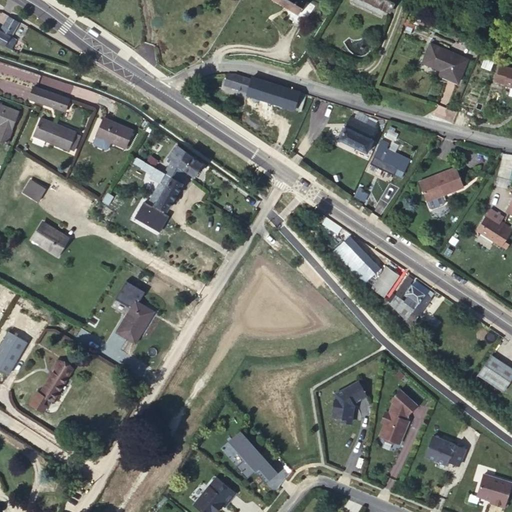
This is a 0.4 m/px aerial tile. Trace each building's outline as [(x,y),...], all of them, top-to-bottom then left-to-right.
[(300,8),(286,0),(259,0),(274,10),(269,18),(286,29),(300,8)] [(366,33),(374,15),(338,0),(337,0),(330,17),(366,33)] [(338,0),(374,15),(374,14),(342,0),(338,0)] [(390,13),(395,0),(350,0),(351,1),(370,10),(373,5),(390,13)] [(12,24),(4,19),(0,26),(0,45),(4,48),(9,41),(4,38),(12,24)] [(13,34),(8,31),(4,38),(9,41),(13,34)] [(403,63),(423,70),(430,72),(428,78),(441,82),(449,57),(409,44),(403,63)] [(480,66),(482,61),(470,56),(468,61),(480,66)] [(299,96),(301,90),(244,73),(243,76),(226,70),(220,71),(216,80),(238,87),(237,90),(290,107),(294,94),(299,96)] [(507,98),(511,98),(511,79),(483,71),(478,89),(494,94),(507,98)] [(464,80),(456,76),(441,105),(457,113),(463,99),(456,96),(464,80)] [(65,98),(29,85),(25,98),(60,111),(65,98)] [(507,98),(494,94),(492,101),(504,106),(507,98)] [(0,124),(5,127),(11,110),(0,105),(0,124)] [(446,114),(455,117),(457,113),(441,105),(438,112),(446,114)] [(451,126),(455,117),(446,114),(443,121),(451,126)] [(376,129),(348,116),(343,126),(337,139),(366,152),(372,139),(376,129)] [(118,145),(124,147),(131,129),(100,117),(93,136),(118,145)] [(28,137),(65,151),(72,134),(35,120),(28,137)] [(388,121),(385,128),(399,132),(401,124),(388,121)] [(118,145),(103,140),(101,146),(102,149),(109,152),(116,152),(118,145)] [(386,147),(379,144),(374,155),(393,164),(395,165),(400,153),(386,147)] [(165,158),(192,175),(199,163),(171,147),(165,158)] [(395,165),(393,164),(391,169),(401,174),(408,156),(400,153),(395,165)] [(154,166),(145,161),(142,165),(151,171),(154,166)] [(442,189),(461,182),(455,165),(419,178),(426,196),(433,193),(435,197),(443,193),(442,189)] [(166,209),(186,174),(174,167),(169,175),(154,166),(151,171),(149,175),(160,180),(148,198),(166,209)] [(22,191),(37,199),(45,186),(29,178),(22,191)] [(463,186),(461,182),(442,189),(443,193),(463,186)] [(433,193),(426,196),(416,201),(435,197),(433,193)] [(474,232),(478,235),(487,220),(483,217),(474,232)] [(487,220),(478,235),(499,249),(511,231),(502,225),(500,228),(496,226),(487,220)] [(35,236),(60,250),(69,236),(43,221),(35,236)] [(347,236),(332,253),(364,280),(378,263),(347,236)] [(371,287),(383,294),(396,275),(384,267),(371,287)] [(416,309),(414,312),(412,315),(416,317),(432,294),(412,281),(405,290),(409,293),(406,298),(416,304),(413,307),(416,309)] [(132,340),(152,308),(133,296),(114,329),(132,340)] [(402,304),(414,312),(416,309),(413,307),(416,304),(406,298),(402,304)] [(0,351),(0,370),(9,376),(29,343),(11,333),(0,351)] [(477,369),(501,387),(511,370),(511,364),(490,349),(477,369)] [(56,373),(52,379),(43,394),(40,393),(34,405),(46,412),(53,400),(55,401),(71,376),(70,375),(74,369),(60,361),(53,372),(56,373)] [(348,407),(348,405),(351,404),(350,402),(363,394),(355,379),(332,391),(329,414),(339,416),(338,420),(345,421),(349,419),(350,408),(348,407)] [(396,388),(387,398),(390,400),(385,411),(382,410),(378,420),(382,421),(377,434),(380,435),(381,438),(389,442),(393,440),(396,442),(405,419),(402,418),(404,413),(413,403),(396,388)] [(280,467),(243,425),(231,435),(232,436),(233,435),(238,440),(236,441),(242,447),(243,446),(248,452),(247,453),(239,461),(249,473),(258,465),(260,467),(264,464),(272,474),(280,467)] [(420,453),(441,463),(444,457),(453,462),(461,446),(431,430),(420,453)] [(483,471),(477,493),(491,497),(491,500),(504,504),(511,480),(483,471)] [(218,506),(220,504),(221,505),(224,507),(235,493),(215,477),(194,504),(204,511),(215,511),(219,507),(218,506)]
